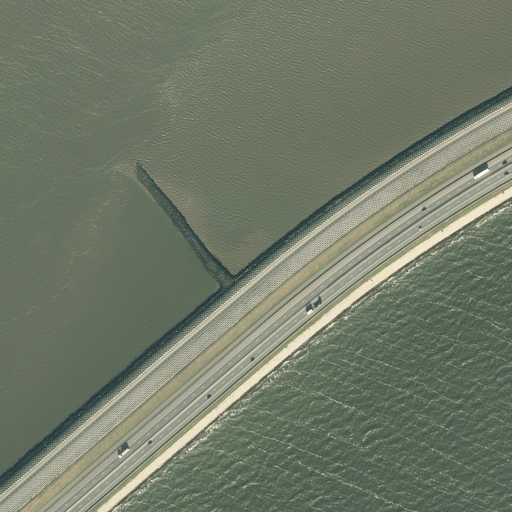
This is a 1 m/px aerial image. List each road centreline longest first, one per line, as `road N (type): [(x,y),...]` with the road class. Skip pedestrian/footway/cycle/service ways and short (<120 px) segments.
road 1 (motorway): [(511,157),(341,270),(57,511)]
road 2 (motorway): [(72,511),(346,279),(511,169)]
